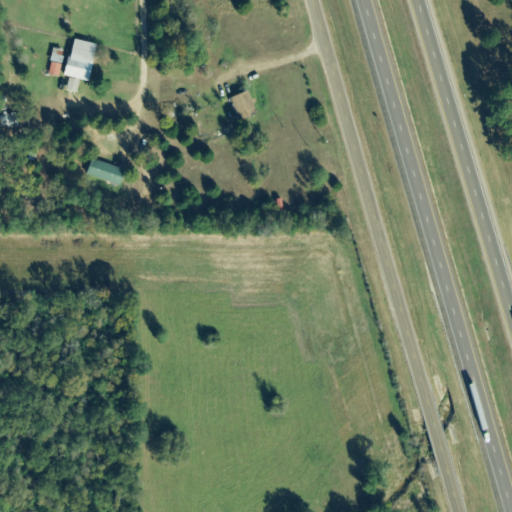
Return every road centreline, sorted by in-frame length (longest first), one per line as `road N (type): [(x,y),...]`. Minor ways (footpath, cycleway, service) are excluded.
road 1 (tertiary): [(460,511),(310,0)]
road 2 (motorway): [(361,0),(508,511)]
road 3 (motorway): [(511,317),(416,0)]
